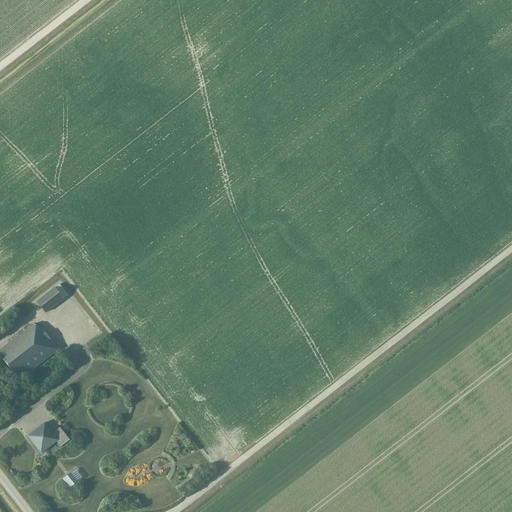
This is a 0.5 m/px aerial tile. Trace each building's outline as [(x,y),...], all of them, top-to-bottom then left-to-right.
[(63,299),(55,288),(36,302),(45,313),(63,299)] [(19,380),(58,349),(44,331),(42,333),(36,325),(35,326),(34,325),(0,350),(0,356),(4,362),(15,375),(19,380)] [(83,365),(87,367),(91,361),(86,358),(83,365)] [(60,428),(53,433),(45,423),(28,436),(41,454),(56,442),(61,447),(70,440),(60,428)] [(71,474),(63,479),(70,487),(77,481),(71,474)]
